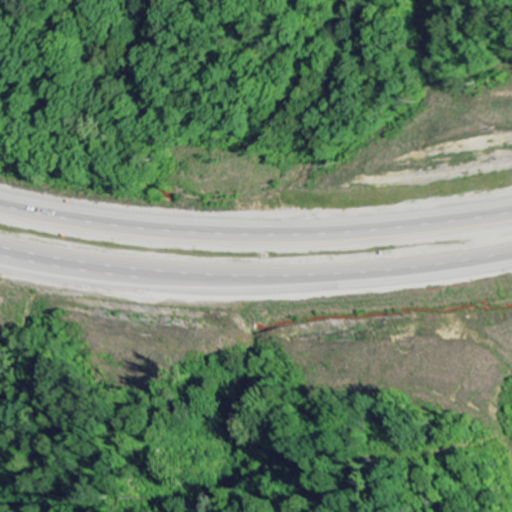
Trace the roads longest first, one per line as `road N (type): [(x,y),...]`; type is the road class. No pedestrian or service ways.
road 1 (motorway): [(0,251),(108,269),(256,276),(511,247)]
road 2 (motorway): [(511,209),(375,228),(229,233),(0,204)]
